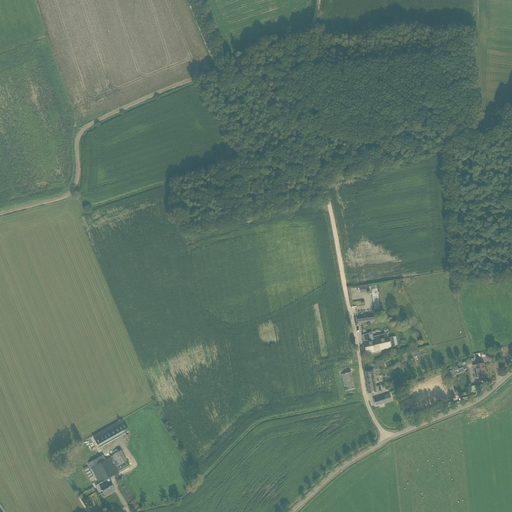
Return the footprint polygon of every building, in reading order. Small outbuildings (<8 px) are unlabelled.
[(373,315),(362,316),(357,317),(358,323),(374,321),(373,315)] [(372,333),(362,335),(366,353),(387,349),(387,347),(388,347),(389,348),(390,348),(390,347),(394,346),(392,338),(388,339),(387,334),(383,335),(383,339),(374,341),(372,333)] [(461,365),(454,368),(456,374),(464,371),(463,371),(468,369),(466,364),(461,366),(461,365)] [(475,379),(487,377),(486,371),(485,371),(484,364),(473,366),(475,379)] [(373,370),(364,371),(368,394),(377,393),(373,370)] [(350,372),(341,374),(345,391),(354,389),(350,372)] [(475,390),(476,394),(481,391),(480,385),(475,386),(467,387),(468,393),(475,390)] [(389,394),(378,398),(373,400),(375,405),(375,406),(391,401),(389,394)] [(94,439),(99,448),(129,431),(124,422),(94,439)] [(130,467),(127,462),(121,450),(110,456),(120,473),(130,467)] [(100,456),(89,463),(92,468),(100,484),(102,483),(104,486),(100,488),(104,495),(107,493),(108,494),(115,491),(111,483),(108,485),(108,484),(106,485),(104,481),(110,478),(119,473),(110,458),(103,461),(100,456)] [(87,498),(82,501),(82,502),(87,509),(92,506),(87,498)]
